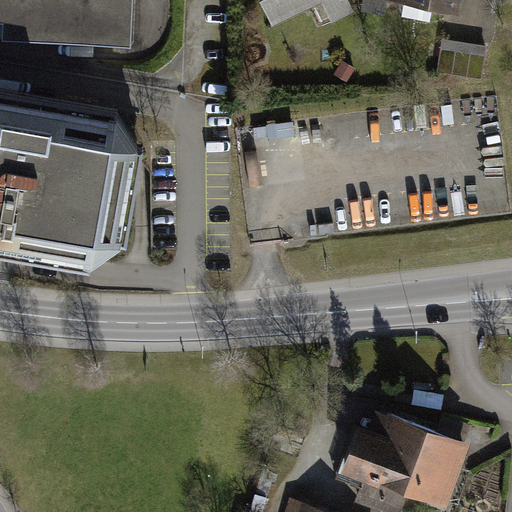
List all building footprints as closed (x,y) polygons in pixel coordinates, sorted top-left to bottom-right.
[(133,0),(0,0),(0,19),(4,20),(3,38),(132,44),(133,0)] [(263,0),(274,21),(317,0),(263,0)] [(385,10),(386,0),(425,0),(455,5),(455,0),(363,0),(362,6),(385,10)] [(438,72),(482,78),(487,49),(443,42),(438,72)] [(0,81),(0,241),(90,258),(125,235),(141,137),(116,102),(0,81)] [(392,481),(414,421),(391,412),(383,433),(361,425),(347,464),(369,472),(360,496),(383,504),(392,481)] [(414,421),(392,481),(442,500),(465,440),(414,421)] [(327,511),(295,503),(292,511),(327,511)]
